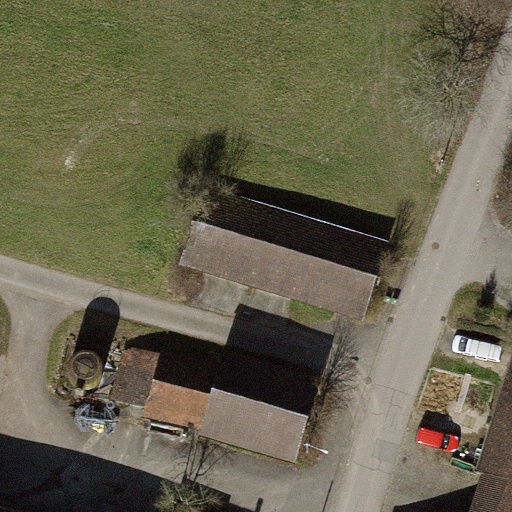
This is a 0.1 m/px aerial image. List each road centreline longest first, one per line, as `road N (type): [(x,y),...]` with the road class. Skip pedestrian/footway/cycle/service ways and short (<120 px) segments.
road 1 (unclassified): [(511,73),(393,382),(353,511)]
road 2 (track): [(393,382),(0,269)]
